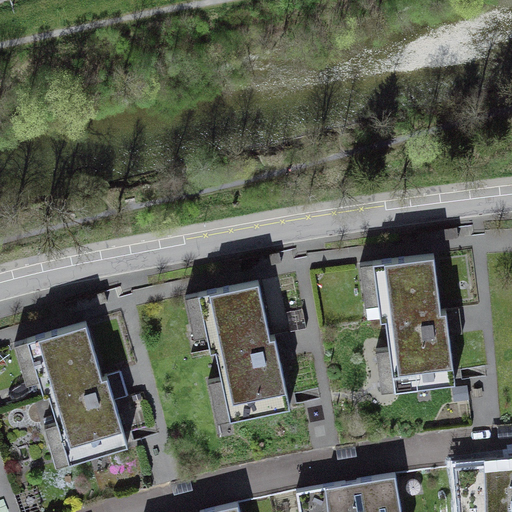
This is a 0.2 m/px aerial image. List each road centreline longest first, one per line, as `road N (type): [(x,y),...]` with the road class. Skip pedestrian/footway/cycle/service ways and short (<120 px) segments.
road 1 (residential): [(0,290),(225,238),(511,202)]
road 2 (residential): [(511,447),(277,478),(142,511)]
